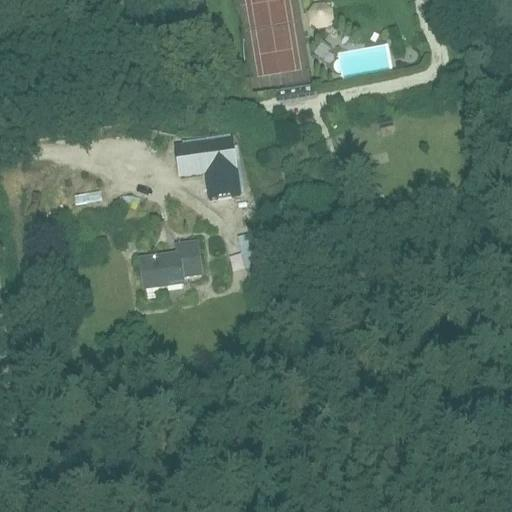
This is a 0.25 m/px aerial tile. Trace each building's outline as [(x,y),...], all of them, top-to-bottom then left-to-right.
[(310,24),(318,29),(327,27),(332,20),(330,11),(322,6),(314,8),(309,15),(310,24)] [(360,37),(365,36),(367,47),(405,42),(403,25),(349,32),(351,49),(361,47),(360,37)] [(339,84),(335,73),(316,80),(320,91),(339,84)] [(208,194),(239,190),(232,140),(175,148),(180,181),(206,177),(208,194)] [(263,249),(254,210),(242,212),(248,237),(237,239),(240,254),(263,249)] [(176,248),(177,256),(140,262),(144,292),(184,286),(183,280),(201,277),(196,245),(176,248)]
